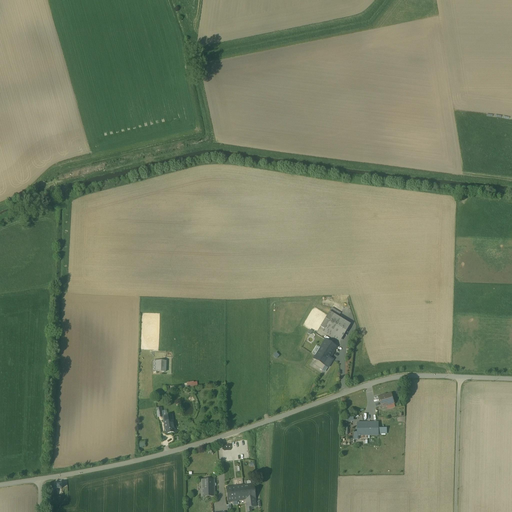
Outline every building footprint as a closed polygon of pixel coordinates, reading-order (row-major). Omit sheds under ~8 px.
[(341,313),(332,308),(329,312),(338,317),(341,313)] [(338,317),(329,312),(321,327),(324,329),(330,320),(346,330),(350,324),(338,317)] [(346,330),(330,320),(324,329),(341,339),(346,330)] [(325,340),(314,358),(325,365),(334,351),(337,353),(340,349),(325,340)] [(325,365),(314,358),(309,366),(320,373),(325,365)] [(166,361),(156,361),(156,372),(165,372),(166,361)] [(391,393),(384,396),(383,395),(379,396),(382,407),(394,403),(391,393)] [(172,416),(163,417),(166,434),(175,432),(172,416)] [(386,416),(378,416),(378,423),(378,433),(387,433),(386,416)] [(368,430),(368,423),(358,423),(358,435),(368,435),(368,431),(368,430)] [(378,435),(378,423),(368,423),(368,430),(368,431),(368,435),(378,435)] [(214,480),(202,481),(202,496),(214,496),(214,480)] [(253,485),(243,486),(245,499),(255,498),(253,485)] [(243,486),(227,488),(228,502),(239,500),(239,501),(245,500),(245,499),(243,486)] [(245,499),(245,500),(246,511),(251,511),(251,507),(256,506),(255,498),(245,499)]
